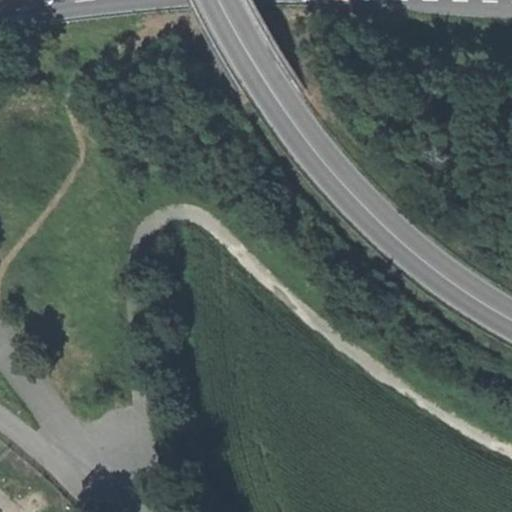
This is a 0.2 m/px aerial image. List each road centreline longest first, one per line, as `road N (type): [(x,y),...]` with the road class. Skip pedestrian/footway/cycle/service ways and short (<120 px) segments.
road 1 (track): [(511,446),(422,396),(319,321),(207,214),(152,220),(137,251),(149,408)]
road 2 (trunk): [(511,312),(413,239),(359,186),(296,107),(235,0)]
road 3 (unclassified): [(0,328),(100,467)]
